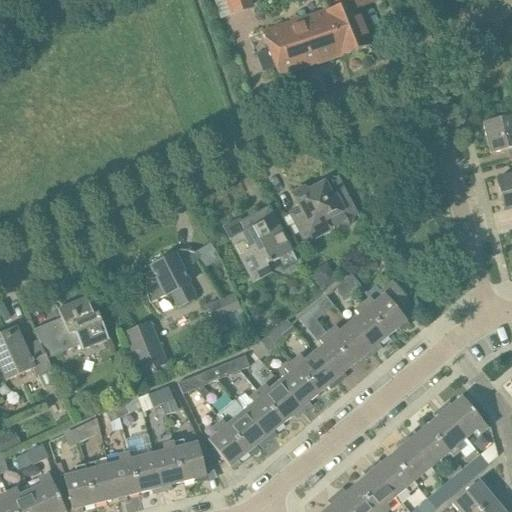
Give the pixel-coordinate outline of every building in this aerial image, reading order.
[(254,8),(250,0),(224,0),(230,16),(254,8)] [(343,0),(345,5),(263,32),(279,77),(370,47),(358,9),(365,7),(363,0),(343,0)] [(33,66),(27,49),(0,58),(0,75),(1,78),(33,66)] [(511,116),(482,124),(490,154),(511,148),(511,116)] [(358,216),(337,176),(336,177),(336,178),(334,179),(328,177),(326,183),(306,194),(303,189),(293,195),(300,209),(290,215),(306,244),(334,229),(333,227),(340,223),(349,226),(352,217),(356,215),(357,216),(358,216)] [(511,176),(497,180),(504,211),(511,209),(511,176)] [(278,259),(283,268),(297,261),(268,208),(240,223),(239,220),(223,228),(252,283),(271,273),(267,265),(278,259)] [(206,268),(222,259),(212,241),(196,251),(206,268)] [(189,283),(175,255),(150,267),(152,270),(150,269),(148,272),(147,274),(146,277),(146,280),(145,284),(145,287),(145,290),(146,293),(147,296),(148,299),(149,302),(150,304),(171,293),(178,307),(196,299),(188,284),(189,283)] [(338,280),(327,260),(310,269),(323,291),(338,280)] [(352,274),(343,282),(352,293),(361,285),(352,274)] [(362,306),(388,337),(398,329),(401,332),(409,326),(399,313),(410,303),(390,279),(377,290),(383,296),(374,304),(369,299),(362,306)] [(343,300),(352,293),(343,282),(334,289),(343,300)] [(245,322),(233,294),(206,306),(214,323),(228,317),(233,327),(245,322)] [(34,330),(38,342),(47,361),(79,346),(82,352),(108,340),(97,314),(92,316),(85,299),(57,310),(60,319),(34,330)] [(316,305),(308,311),(314,319),(316,321),(324,314),(316,305)] [(388,337),(362,306),(354,313),(357,317),(349,324),(373,355),(381,349),(378,345),(388,337)] [(308,311),(298,319),(304,327),(314,319),(308,311)] [(166,364),(149,324),(124,334),(142,374),(166,364)] [(335,328),(327,335),(353,366),(363,358),(366,361),(373,355),(349,324),(339,333),(335,328)] [(51,370),(47,361),(38,342),(24,348),(16,329),(19,328),(19,326),(0,334),(0,368),(6,381),(32,369),(35,377),(51,370)] [(277,329),(269,335),(277,346),(286,339),(277,329)] [(269,353),(277,346),(269,335),(260,342),(269,353)] [(343,374),(353,366),(327,335),(319,342),(322,346),(314,353),(339,384),(346,378),(343,374)] [(339,384),(314,353),(303,362),(300,357),(292,364),(318,395),(328,387),(331,390),(339,384)] [(234,360),(240,372),(250,368),(244,355),(234,360)] [(240,372),(234,360),(212,369),(217,381),(240,372)] [(318,395),(292,364),(284,371),(287,375),(278,382),(303,414),(311,407),(308,403),(318,395)] [(191,378),(196,390),(217,381),(212,369),(209,370),(191,378)] [(54,386),(48,372),(37,377),(44,391),(54,386)] [(196,390),(191,378),(177,383),(182,396),(196,390)] [(265,387),(257,393),(283,424),(293,416),(296,420),(303,414),(278,382),(268,391),(265,387)] [(164,405),(167,416),(177,413),(168,387),(158,391),(164,404),(164,405)] [(164,404),(158,391),(147,395),(152,409),(164,404)] [(273,432),(283,424),(257,393),(248,401),(251,404),(243,412),(268,443),(276,436),(273,432)] [(440,409),(466,440),(475,432),(479,436),(488,429),(483,424),(481,421),(470,408),(461,398),(451,406),(448,402),(440,409)] [(132,413),(126,400),(114,406),(120,418),(132,413)] [(222,422),(247,453),(258,445),(261,449),(268,443),(243,412),(233,401),(216,415),(222,422)] [(477,403),(470,408),(481,421),(487,416),(477,403)] [(110,423),(120,418),(114,406),(104,411),(110,423)] [(435,419),(426,427),(452,459),(460,452),(457,448),(466,440),(440,409),(432,415),(435,419)] [(73,430),(79,444),(99,435),(96,420),(73,430)] [(238,462),(247,453),(222,422),(213,430),(217,434),(207,442),(233,472),(241,465),(238,462)] [(452,459),(426,427),(416,435),(413,432),(405,438),(431,469),(440,461),(444,466),(452,459)] [(69,448),(79,444),(73,430),(63,435),(69,448)] [(21,446),(15,433),(4,438),(4,437),(0,438),(0,451),(2,455),(21,446)] [(431,469),(405,438),(397,444),(400,448),(391,456),(417,488),(425,481),(421,477),(431,469)] [(173,443),(183,483),(195,480),(196,484),(207,482),(197,444),(185,447),(184,441),(173,443)] [(164,452),(153,455),(162,493),(172,491),(170,486),(183,483),(173,443),(163,446),(164,452)] [(48,459),(42,446),(26,452),(32,465),(48,459)] [(152,496),(162,493),(153,455),(140,458),(139,452),(129,455),(138,494),(151,491),(152,496)] [(120,462),(108,465),(118,504),(127,502),(126,497),(138,494),(129,455),(118,457),(120,462)] [(370,467),(396,498),(405,490),(409,495),(417,488),(391,456),(381,464),(377,461),(370,467)] [(488,466),(482,458),(480,457),(472,463),(480,472),(488,466)] [(108,507),(118,504),(108,465),(96,469),(95,463),(85,466),(95,505),(107,502),(108,507)] [(82,511),(82,508),(95,505),(85,466),(74,468),(75,474),(63,477),(69,500),(67,500),(68,502),(69,502),(71,511),(82,511)] [(365,477),(356,485),(377,511),(387,511),(390,511),(386,506),(396,498),(370,467),(362,473),(365,477)] [(30,491),(39,511),(65,511),(49,476),(39,480),(42,486),(30,491)] [(451,479),(444,484),(453,496),(460,490),(451,479)] [(478,511),(493,500),(485,490),(489,487),(482,479),(451,504),(458,511),(478,511)] [(453,496),(444,484),(435,492),(445,503),(453,496)] [(377,511),(356,485),(346,493),(342,490),(335,496),(347,511),(377,511)] [(6,495),(14,511),(39,511),(30,491),(18,496),(16,491),(6,495)] [(14,511),(6,495),(0,497),(0,511),(14,511)] [(347,511),(335,496),(327,502),(330,506),(322,511),(347,511)] [(493,500),(478,511),(509,511),(505,507),(501,510),(493,500)]
